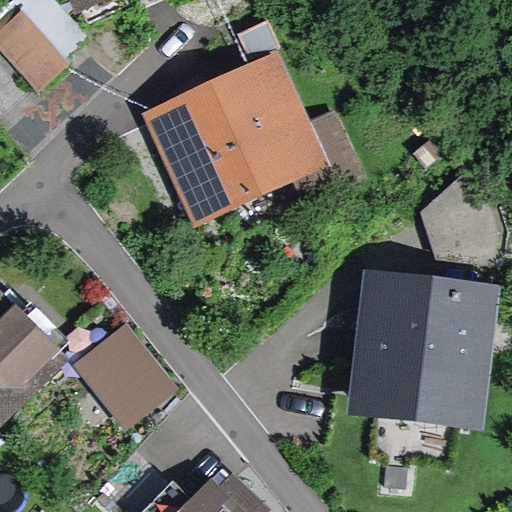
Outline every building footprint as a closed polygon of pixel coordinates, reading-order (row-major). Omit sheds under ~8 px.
[(0,0),(0,54),(41,98),(70,70),(63,63),(88,40),(50,0),(0,0)] [(75,0),(86,25),(129,7),(125,0),(75,0)] [(284,64),(277,48),(282,46),(268,18),(235,33),(248,61),(140,111),(194,227),(297,179),(301,188),(358,162),(333,109),(310,120),(284,64)] [(420,211),(434,256),(501,268),(511,206),(469,163),(420,211)] [(501,282),(361,265),(344,411),(483,428),(501,282)] [(0,289),(0,426),(69,357),(0,289)] [(179,388),(125,321),(72,363),(125,430),(179,388)] [(273,490),(253,471),(243,481),(231,470),(220,482),(211,474),(190,495),(171,476),(136,511),(264,511),(269,507),(263,501),(273,490)]
